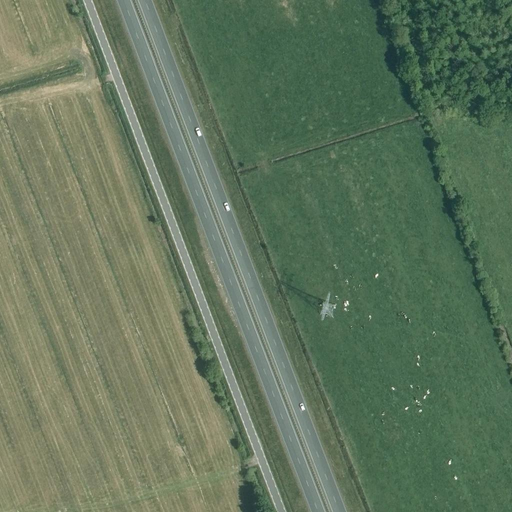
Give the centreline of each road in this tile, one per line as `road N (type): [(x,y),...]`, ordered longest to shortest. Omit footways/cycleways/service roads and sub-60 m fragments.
road 1 (trunk): [(123,0),(318,511)]
road 2 (trunk): [(338,511),(143,0)]
road 3 (unclassified): [(281,511),(86,0)]
